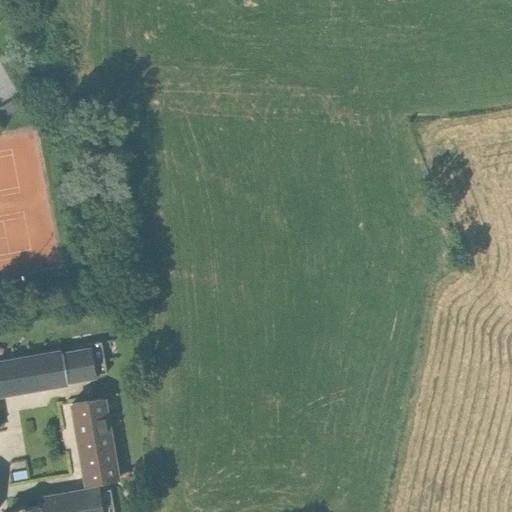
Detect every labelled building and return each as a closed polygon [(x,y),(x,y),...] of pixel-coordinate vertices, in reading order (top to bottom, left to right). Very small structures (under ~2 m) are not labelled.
[(0,103),(0,110),(3,116),(24,104),(17,93),(0,103)] [(92,376),(107,373),(103,354),(103,345),(62,352),(67,382),(92,378),(92,376)] [(51,385),(67,382),(62,352),(46,355),(51,385)] [(35,388),(51,385),(46,355),(30,358),(35,388)] [(19,391),(35,388),(30,358),(14,360),(19,391)] [(0,377),(3,394),(19,391),(14,360),(0,362),(0,377)] [(72,403),(75,419),(106,414),(103,397),(92,399),(72,403)] [(78,435),(109,430),(106,414),(75,419),(78,435)] [(81,452),(112,447),(109,430),(78,435),(81,452)] [(84,468),(115,463),(112,447),(81,452),(84,468)] [(87,485),(106,481),(117,479),(115,463),(84,468),(87,485)] [(114,511),(114,508),(111,489),(95,491),(95,489),(69,494),(72,511),(114,511)] [(55,511),(72,511),(69,494),(52,496),(55,511)] [(14,509),(34,505),(32,496),(12,499),(14,509)] [(55,511),(52,496),(37,499),(38,504),(40,504),(41,511),(55,511)]
